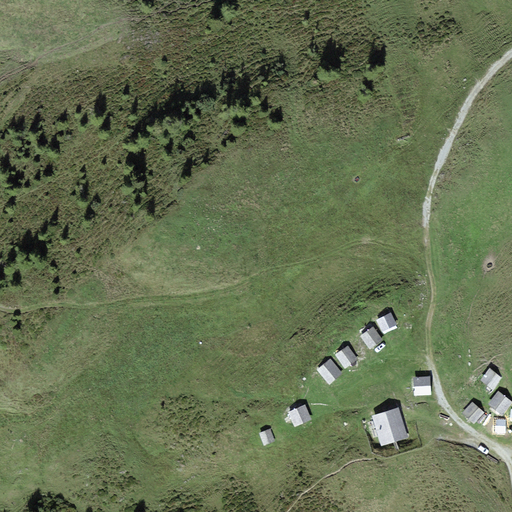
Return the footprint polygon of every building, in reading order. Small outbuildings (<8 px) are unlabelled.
[(391,313),(376,320),(382,332),(397,325),(391,313)] [(373,327),(360,336),(370,349),(383,340),(373,327)] [(348,346),(335,355),(345,369),(358,360),(348,346)] [(330,359),(316,371),(329,385),(342,373),(330,359)] [(489,369),(480,381),(493,390),(502,378),(489,369)] [(430,377),(413,378),(414,396),(431,395),(430,377)] [(466,394),(462,382),(447,387),(451,399),(466,394)] [(511,401),(498,391),(488,405),(503,416),(511,404),(511,401)] [(472,402),(462,414),(473,424),(484,413),(472,402)] [(305,404),(288,412),(295,427),(312,420),(305,404)] [(398,408),(372,416),(381,446),(408,438),(398,408)] [(506,418),(493,418),(492,433),(505,434),(506,418)] [(271,429),(259,433),(263,446),(275,442),(271,429)]
